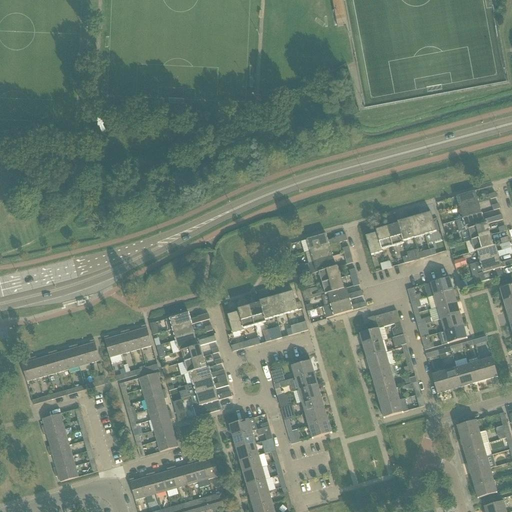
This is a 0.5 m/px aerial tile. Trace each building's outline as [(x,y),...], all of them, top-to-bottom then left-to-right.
[(335,0),(339,24),(342,24),(341,16),(343,16),(343,14),(346,13),(344,0),(335,0)] [(479,203),(475,193),(475,192),(456,198),(459,209),(479,203)] [(482,214),(480,210),(479,203),(459,209),(462,220),(482,214)] [(431,213),(426,214),(420,216),(425,236),(437,233),(431,213)] [(462,220),(456,222),(460,233),(468,231),(468,230),(487,225),(503,220),(502,216),(484,221),(482,214),(462,220)] [(425,236),(420,216),(408,219),(414,239),(425,236)] [(414,239),(408,219),(397,223),(398,225),(403,242),(414,239)] [(403,242),(398,225),(387,228),(392,247),(404,244),(403,242)] [(489,231),(487,225),(468,230),(468,231),(471,242),(491,236),(489,231)] [(392,247),(387,228),(376,231),(376,234),(382,253),(383,253),(382,250),(392,247)] [(382,253),(376,234),(365,237),(371,256),(382,253)] [(307,240),(307,241),(310,252),(329,246),(329,247),(347,242),(345,236),(335,239),(335,240),(328,242),(326,235),(307,240)] [(494,247),(492,242),(491,236),(471,242),(474,253),(477,252),(494,247),(496,247),(496,246),(494,247)] [(332,257),(329,247),(329,246),(310,252),(313,263),(332,257)] [(499,258),(496,247),(494,247),(477,252),(480,263),(499,258)] [(335,268),(332,258),(332,257),(313,263),(316,274),(319,274),(335,269),(335,268),(338,268),(338,267),(335,268)] [(455,261),(458,268),(469,265),(466,257),(455,261)] [(500,269),(511,265),(511,260),(501,264),(499,258),(480,263),(475,264),(480,283),(503,277),(500,269)] [(341,279),(340,274),(338,268),(335,268),(335,269),(319,274),(322,285),(339,280),(339,279),(341,279)] [(344,289),(343,285),(341,279),(339,279),(339,280),(322,285),(325,296),(327,295),(344,290),(346,289),(344,289)] [(430,284),(434,296),(434,297),(453,291),(450,279),(430,284)] [(511,286),(500,290),(503,302),(511,299),(511,286)] [(325,296),(322,297),(325,308),(347,301),(349,300),(348,295),(346,289),(344,290),(327,295),(325,296)] [(414,289),(412,290),(407,291),(409,299),(411,303),(419,301),(419,300),(422,300),(420,294),(416,296),(414,289)] [(457,303),(453,291),(434,297),(437,309),(457,303)] [(293,292),(282,295),(287,315),(298,311),(293,292)] [(361,292),(348,295),(349,300),(363,297),(361,292)] [(287,315),(282,295),(271,298),(276,318),(287,315)] [(276,318),(271,298),(259,302),(259,304),(260,304),(265,321),(276,318)] [(511,312),(511,299),(503,302),(506,314),(511,312)] [(325,308),(323,308),(327,319),(333,317),(366,308),(364,303),(351,306),(349,300),(347,301),(325,308)] [(460,315),(457,303),(437,309),(440,321),(460,315)] [(260,304),(259,304),(249,307),(254,327),(266,323),(265,321),(260,304)] [(254,327),(249,307),(237,310),(238,313),(239,313),(243,330),(244,330),(254,327)] [(396,311),(391,313),(394,325),(400,324),(396,311)] [(239,313),(238,313),(227,316),(233,335),(244,332),(244,330),(243,330),(239,313)] [(394,325),(391,313),(385,315),(388,327),(394,325)] [(191,321),(189,314),(188,314),(165,320),(169,332),(192,325),(192,326),(210,320),(208,315),(198,318),(198,319),(191,321)] [(388,327),(385,315),(379,316),(383,328),(385,328),(388,327)] [(464,327),(460,315),(440,321),(444,333),(464,327)] [(383,328),(379,316),(374,318),(377,330),(379,329),(383,328)] [(377,330),(374,318),(373,318),(367,319),(371,331),(377,330)] [(300,324),(290,327),(291,330),(293,336),(298,334),(308,332),(306,323),(305,323),(300,324)] [(192,325),(172,331),(176,342),(193,337),(192,337),(195,336),(192,326),(192,325)] [(142,330),(136,332),(141,350),(152,347),(146,326),(141,327),(142,330)] [(467,340),(464,327),(444,333),(438,334),(442,347),(467,340)] [(271,342),(282,339),(279,328),(268,331),(271,342)] [(389,340),(385,328),(383,328),(379,329),(377,330),(371,331),(359,335),(363,347),(383,341),(389,340)] [(141,350),(136,332),(130,333),(129,330),(125,332),(131,353),(141,350)] [(271,342),(268,331),(263,333),(266,343),(271,342)] [(131,353),(125,332),(120,333),(121,336),(115,338),(120,356),(131,353)] [(407,347),(403,335),(399,337),(392,339),(395,348),(402,346),(402,349),(407,347)] [(108,336),(103,338),(110,359),(120,356),(115,338),(109,339),(108,336)] [(197,343),(197,342),(195,336),(192,337),(193,337),(176,342),(179,353),(181,353),(198,348),(201,347),(216,343),(215,338),(197,343)] [(429,350),(428,345),(431,344),(429,337),(426,338),(422,339),(421,339),(424,351),(425,351),(429,350)] [(90,345),(84,346),(90,365),(100,362),(94,340),(89,342),(90,345)] [(386,353),(383,341),(363,347),(366,359),(386,353)] [(90,365),(84,346),(78,348),(77,345),(73,346),(79,368),(90,365)] [(157,347),(160,358),(166,356),(163,345),(157,347)] [(79,368),(73,346),(68,348),(69,351),(63,352),(69,371),(79,368)] [(204,358),(202,353),(201,347),(198,348),(181,353),(184,364),(201,359),(204,358)] [(450,348),(438,352),(439,356),(441,360),(447,358),(446,354),(451,353),(450,348)] [(69,371),(63,352),(57,354),(57,351),(52,352),(58,374),(69,371)] [(58,374),(52,352),(48,354),(48,357),(43,358),(48,377),(58,374)] [(389,365),(386,353),(366,359),(370,371),(389,365)] [(48,377),(43,358),(37,360),(36,357),(31,358),(37,380),(48,377)] [(314,374),(311,362),(310,362),(309,357),(297,360),(298,365),(292,367),(294,377),(295,379),(314,374)] [(37,380),(31,358),(27,360),(28,363),(22,364),(27,383),(37,380)] [(207,368),(205,364),(204,358),(201,359),(184,364),(188,375),(190,374),(207,369),(209,368),(207,368)] [(492,358),(480,362),(486,382),(498,378),(492,358)] [(486,382),(480,362),(468,365),(474,385),(486,382)] [(393,377),(389,365),(370,371),(373,383),(393,377)] [(474,385),(468,365),(456,369),(462,389),(474,385)] [(211,375),(209,368),(207,369),(190,374),(193,385),(212,380),(225,376),(224,371),(211,375)] [(456,369),(444,372),(450,392),(462,389),(456,369)] [(450,392),(444,372),(432,376),(437,396),(450,392)] [(160,374),(139,380),(142,390),(160,385),(158,379),(161,379),(160,374)] [(314,374),(295,379),(280,384),(281,389),(289,387),(291,393),(299,391),(318,386),(314,374)] [(396,389),(393,377),(373,383),(377,395),(396,389)] [(216,391),(229,387),(227,382),(214,386),(212,380),(193,385),(184,388),(185,391),(179,393),(181,400),(196,396),(216,391)] [(162,391),(160,385),(142,390),(145,401),(166,395),(165,390),(162,391)] [(321,398),(318,386),(299,391),(302,403),(321,398)] [(400,402),(396,389),(377,395),(380,407),(400,402)] [(199,407),(193,408),(196,418),(219,412),(217,402),(232,398),(230,393),(217,397),(216,391),(196,396),(199,407)] [(167,399),(166,395),(145,401),(148,411),(166,406),(164,400),(167,399)] [(325,410),(321,398),(302,403),(306,415),(325,410)] [(406,400),(400,402),(380,407),(383,419),(409,412),(406,400)] [(167,412),(166,406),(148,411),(151,421),(172,415),(171,411),(167,412)] [(328,422),(325,410),(306,415),(309,427),(328,422)] [(184,411),(175,413),(178,423),(187,420),(184,411)] [(63,425),(60,415),(42,420),(44,426),(41,427),(42,431),(63,425)] [(173,420),(172,415),(151,421),(154,432),(172,427),(170,421),(173,420)] [(229,426),(233,438),(252,432),(249,420),(229,426)] [(457,427),(461,439),(480,434),(476,421),(457,427)] [(332,434),(328,422),(309,427),(312,439),(332,434)] [(63,425),(42,431),(43,436),(46,435),(48,441),(66,436),(63,425)] [(173,433),(172,427),(154,432),(157,442),(178,436),(176,432),(173,433)] [(255,444),(252,432),(233,438),(236,449),(255,444)] [(483,446),(489,444),(485,432),(480,434),(461,439),(464,451),(483,446)] [(69,446),(66,436),(48,441),(50,447),(47,448),(48,453),(69,446)] [(179,440),(178,436),(157,442),(160,453),(178,448),(176,441),(179,440)] [(259,456),(255,444),(236,449),(239,462),(259,456)] [(72,457),(69,446),(48,453),(49,457),(52,456),(54,462),(72,457)] [(487,457),(483,446),(464,451),(468,463),(487,457)] [(213,456),(208,458),(209,461),(203,462),(208,480),(219,477),(213,456)] [(262,468),(259,456),(239,462),(243,473),(262,468)] [(75,468),(72,457),(54,462),(56,468),(53,469),(54,474),(75,468)] [(490,469),(487,457),(468,463),(471,475),(490,469)] [(208,480),(203,462),(197,464),(196,461),(192,462),(198,483),(208,480)] [(198,483),(192,462),(187,464),(188,467),(182,468),(187,486),(198,483)] [(187,486),(182,468),(176,470),(175,467),(171,468),(177,489),(187,486)] [(79,478),(75,468),(54,474),(55,478),(58,477),(60,483),(79,478)] [(177,489),(171,468),(166,469),(167,472),(161,474),(166,492),(177,489)] [(266,480),(262,468),(243,473),(246,485),(266,480)] [(494,481),(490,469),(471,475),(474,487),(494,481)] [(166,492),(161,474),(156,476),(155,473),(150,474),(156,495),(166,492)] [(156,495),(150,474),(146,475),(146,478),(140,480),(145,498),(156,495)] [(145,498),(140,480),(135,482),(134,479),(129,480),(135,501),(145,498)] [(269,492),(266,480),(246,485),(250,497),(269,492)] [(497,493),(494,481),(474,487),(478,499),(497,493)] [(273,504),(269,492),(250,497),(253,509),(273,504)] [(484,507),(485,511),(506,511),(506,510),(503,501),(484,507)]
